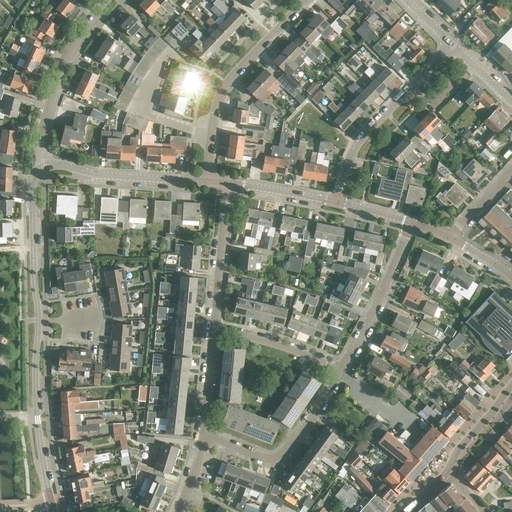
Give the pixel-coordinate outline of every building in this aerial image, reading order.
[(65,17),(74,6),(66,0),(56,0),(60,3),(55,10),(65,17)] [(160,5),(154,0),(144,0),(139,6),(150,16),(156,10),(161,15),(165,10),(169,15),(174,10),(164,1),(160,5)] [(227,18),(237,27),(246,18),(233,6),(230,9),(219,0),(216,0),(212,4),(214,5),(223,14),(227,18)] [(263,1),(261,0),(244,0),(254,10),(263,1)] [(341,5),(337,0),(332,6),(336,10),(341,5)] [(369,17),(382,3),(378,0),(355,0),(344,13),(348,16),(358,6),(369,17)] [(435,0),(437,1),(435,3),(450,16),(461,5),(456,0),(435,0)] [(510,12),(498,0),(491,0),(484,7),(498,22),(510,12)] [(189,5),(185,2),(181,6),(185,10),(189,5)] [(382,3),(369,17),(366,20),(371,25),(376,19),(375,18),(379,14),(390,25),(397,18),(382,3)] [(219,18),(223,14),(214,5),(209,10),(219,18)] [(55,31),(58,26),(52,22),(55,17),(44,10),(41,16),(45,19),(39,29),(35,27),(31,34),(42,41),(46,34),(51,37),(51,36),(52,37),(56,32),(55,31)] [(153,38),(158,34),(149,25),(145,30),(141,26),(130,15),(119,26),(131,37),(137,30),(144,37),(148,33),(153,38)] [(308,24),(318,34),(327,24),(317,15),(308,24)] [(338,17),(333,21),(342,30),(347,26),(338,17)] [(211,35),(221,44),(229,36),(219,26),(215,22),(210,18),(206,22),(210,26),(215,31),(211,35)] [(219,26),(229,36),(237,27),(227,18),(219,26)] [(397,40),(408,28),(399,19),(388,32),(397,40)] [(485,36),(490,31),(478,19),(475,22),(473,20),(464,29),(482,48),(490,40),(485,36)] [(338,35),(342,30),(333,21),(329,26),(338,35)] [(374,42),(379,38),(370,29),(364,23),(356,31),(364,39),(367,35),(374,42)] [(301,35),(297,39),(315,56),(319,52),(310,43),(318,34),(308,24),(299,33),(301,35)] [(189,32),(183,25),(173,35),(180,42),(189,32)] [(196,29),(192,34),(198,39),(202,35),(196,29)] [(425,50),(420,46),(425,41),(416,32),(406,43),(415,51),(411,56),(415,60),(425,50)] [(493,56),(502,65),(511,54),(511,50),(509,48),(511,44),(511,38),(506,33),(498,42),(503,46),(493,56)] [(124,57),(116,51),(121,44),(107,35),(100,46),(130,66),(133,61),(125,56),(124,57)] [(221,44),(211,35),(202,44),(212,53),(221,44)] [(19,46),(16,51),(39,62),(45,50),(38,47),(40,43),(29,37),(26,43),(32,46),(29,52),(24,50),(25,49),(19,46)] [(159,38),(154,43),(163,51),(167,46),(159,38)] [(291,42),(282,51),(292,61),(297,55),(302,61),(306,57),(310,61),(315,56),(297,39),(293,43),(291,42)] [(198,40),(189,48),(204,62),(212,53),(202,44),(198,40)] [(163,51),(154,43),(150,47),(159,55),(163,51)] [(388,48),(385,51),(377,43),(372,48),(380,56),(385,61),(393,52),(388,48)] [(93,57),(106,66),(111,59),(119,65),(119,66),(127,71),(130,66),(100,46),(93,57)] [(155,61),(159,55),(150,47),(145,52),(145,53),(155,61)] [(39,62),(16,51),(14,56),(20,59),(21,58),(25,60),(22,68),(34,73),(39,62)] [(284,72),(280,76),(294,90),(299,85),(293,79),(292,79),(288,75),(292,71),(287,66),(292,61),(282,51),(273,61),(284,72)] [(145,53),(141,58),(152,66),(155,61),(145,53)] [(511,54),(502,65),(510,73),(511,71),(511,54)] [(361,62),(354,55),(348,61),(355,68),(361,62)] [(141,58),(138,63),(148,70),(152,66),(141,58)] [(148,70),(138,63),(135,68),(145,75),(148,70)] [(170,68),(168,74),(192,81),(196,69),(178,63),(176,70),(170,68)] [(377,76),(387,86),(395,77),(385,67),(377,76)] [(142,80),(145,75),(135,68),(131,74),(142,80)] [(15,70),(9,87),(27,93),(31,81),(20,76),(21,73),(15,70)] [(85,70),(80,81),(93,87),(98,76),(85,70)] [(264,70),(255,79),(270,94),(279,84),(293,97),(297,93),(294,90),(280,76),(276,81),(264,70)] [(368,85),(378,95),(387,86),(377,76),(373,72),(368,77),(372,81),(368,85)] [(142,80),(131,74),(128,79),(139,85),(142,80)] [(168,74),(166,80),(173,82),(171,89),(188,94),(192,81),(168,74)] [(136,90),(139,85),(128,79),(125,84),(136,90)] [(261,103),(270,94),(255,79),(246,89),(258,100),(254,104),(252,103),(249,106),(259,111),(259,109),(262,112),(269,115),(273,111),(267,105),(265,107),(261,103)] [(93,87),(80,81),(75,93),(87,99),(93,87)] [(334,87),(329,82),(322,88),(327,94),(334,87)] [(472,102),(483,92),(473,82),(466,89),(471,93),(467,97),(472,102)] [(351,85),(369,104),(378,95),(368,85),(362,91),(354,83),(351,85)] [(136,90),(125,84),(123,89),(133,95),(136,90)] [(350,103),(360,113),(369,104),(351,85),(347,89),(356,98),(350,103)] [(468,92),(464,88),(455,96),(459,100),(468,92)] [(130,101),(133,95),(123,89),(120,95),(130,101)] [(162,93),(160,99),(185,107),(188,94),(171,89),(168,95),(162,93)] [(488,110),(493,105),(491,103),(492,102),(483,92),(476,99),(488,110)] [(116,97),(107,93),(105,99),(113,102),(116,97)] [(130,101),(120,95),(117,100),(128,106),(130,101)] [(0,118),(3,119),(4,114),(15,117),(20,100),(7,97),(3,110),(0,108),(0,118)] [(160,99),(158,105),(165,107),(162,114),(180,120),(185,107),(160,99)] [(125,111),(128,106),(117,100),(114,106),(125,111)] [(242,130),(253,132),(264,133),(264,128),(265,128),(265,126),(247,123),(248,115),(258,117),(259,111),(249,106),(238,101),(237,109),(234,109),(232,122),(243,124),(242,130)] [(360,113),(350,103),(345,109),(341,105),(338,108),(351,122),(360,113)] [(330,107),(338,116),(333,122),(343,131),(351,122),(338,108),(333,104),(330,107)] [(504,126),(511,118),(497,106),(490,114),(483,122),(496,134),(503,125),(504,126)] [(106,122),(108,116),(97,111),(94,117),(106,122)] [(421,121),(440,139),(443,136),(434,127),(440,121),(430,111),(421,121)] [(123,123),(128,125),(132,115),(127,112),(123,123)] [(81,141),(87,116),(75,114),(72,127),(64,125),(60,144),(68,146),(70,138),(81,141)] [(138,117),(132,115),(128,125),(133,127),(138,117)] [(267,116),(265,126),(265,128),(271,129),(274,117),(267,116)] [(143,119),(138,117),(133,127),(139,129),(143,119)] [(149,121),(143,119),(139,129),(145,131),(149,121)] [(440,139),(421,121),(412,130),(422,139),(428,133),(437,142),(440,139)] [(0,141),(14,143),(16,131),(2,129),(1,139),(0,138),(0,141)] [(263,140),(264,133),(253,132),(252,138),(263,140)] [(488,146),(497,137),(492,132),(483,141),(488,146)] [(230,135),(228,147),(255,150),(256,144),(243,143),(244,137),(230,135)] [(141,150),(141,140),(142,136),(136,136),(135,139),(130,139),(129,147),(121,146),(120,159),(134,160),(135,150),(141,150)] [(187,137),(181,137),(170,136),(170,144),(161,144),(161,148),(160,162),(174,162),(175,152),(186,153),(187,137)] [(421,165),(417,161),(419,158),(413,152),(412,153),(410,152),(415,146),(418,149),(422,145),(414,136),(409,141),(405,137),(397,145),(419,167),(421,165)] [(106,158),(120,159),(121,146),(121,139),(101,137),(100,148),(107,148),(106,158)] [(333,144),(320,139),(319,146),(330,151),(333,144)] [(146,161),(160,162),(161,148),(153,148),(153,141),(141,140),(141,150),(147,150),(146,161)] [(299,140),(298,148),(296,160),(304,161),(307,142),(299,140)] [(0,141),(0,152),(1,153),(0,158),(10,160),(11,155),(13,155),(14,143),(0,141)] [(286,174),(287,168),(288,160),(283,159),(285,144),(279,143),(278,147),(274,172),(286,174)] [(419,167),(397,145),(388,154),(398,163),(403,158),(405,160),(404,161),(410,167),(414,172),(419,167)] [(262,170),(274,172),(278,147),(272,146),(270,157),(264,156),(262,170)] [(258,151),(255,150),(228,147),(227,159),(241,161),(242,155),(252,156),(251,161),(257,162),(258,151)] [(288,158),(288,160),(287,168),(295,170),(296,160),(298,148),(292,147),(290,158),(288,158)] [(492,156),(485,149),(479,155),(486,162),(492,156)] [(301,177),(313,179),(317,153),(311,152),(309,164),(304,163),(301,177)] [(325,181),(327,167),(328,161),(323,160),(324,154),(317,153),(313,179),(325,181)] [(477,186),(488,173),(474,160),(463,172),(459,169),(455,174),(463,182),(467,177),(477,186)] [(438,161),(436,170),(445,178),(451,173),(438,161)] [(0,166),(0,178),(11,179),(11,167),(0,166)] [(395,188),(401,189),(405,171),(397,169),(395,177),(398,178),(397,182),(381,178),(377,196),(393,200),(395,188)] [(405,171),(401,189),(407,191),(404,203),(420,207),(422,201),(423,201),(423,199),(422,199),(425,189),(409,185),(412,173),(405,171)] [(11,179),(0,178),(0,191),(11,192),(11,179)] [(439,193),(435,197),(448,209),(452,204),(456,209),(468,196),(454,184),(443,196),(439,193)] [(81,220),(82,207),(76,207),(77,197),(57,195),(56,213),(75,214),(75,220),(81,220)] [(122,230),(123,212),(117,211),(118,198),(101,197),(99,221),(117,222),(117,221),(122,222),(122,230)] [(11,200),(0,199),(0,212),(0,215),(11,215),(11,200)] [(123,212),(122,230),(129,230),(129,222),(145,223),(147,200),(130,199),(129,212),(123,212)] [(175,225),(176,225),(177,215),(171,214),(171,201),(155,200),(154,219),(170,220),(169,233),(175,234),(175,225)] [(177,215),(176,225),(182,225),(182,220),(199,221),(200,203),(183,202),(182,215),(177,215)] [(490,231),(506,213),(496,204),(480,222),(490,231)] [(250,238),(254,239),(260,211),(248,209),(246,222),(253,223),(250,238)] [(260,211),(254,239),(260,240),(263,225),(269,227),(272,214),(260,211)] [(511,227),(511,218),(506,213),(490,231),(500,241),(501,240),(511,227)] [(280,229),(287,230),(283,245),(288,246),(290,238),(294,218),(282,216),(280,229)] [(294,218),(290,238),(307,242),(308,238),(311,224),(306,223),(306,221),(294,218)] [(5,219),(0,219),(0,243),(5,243),(5,236),(11,236),(11,223),(5,223),(5,219)] [(83,227),(56,227),(57,241),(72,241),(71,235),(85,235),(85,231),(95,231),(94,220),(82,221),(83,227)] [(319,247),(325,248),(330,226),(316,223),(313,237),(321,239),(319,247)] [(343,228),(330,226),(325,248),(330,249),(332,241),(340,243),(343,228)] [(511,246),(511,227),(501,240),(510,249),(511,246)] [(351,245),(365,248),(368,234),(354,231),(351,245)] [(368,234),(365,248),(378,251),(381,237),(368,234)] [(266,236),(263,249),(269,250),(272,238),(266,236)] [(308,238),(307,242),(304,256),(310,257),(314,239),(308,238)] [(198,269),(200,246),(185,245),(183,268),(198,269)] [(342,262),(343,258),(346,246),(340,245),(336,261),(342,262)] [(351,248),(346,246),(343,258),(349,259),(351,248)] [(269,250),(263,249),(254,247),(253,253),(240,252),(238,269),(254,270),(255,260),(261,261),(262,255),(275,256),(275,251),(269,250)] [(437,273),(443,260),(422,251),(416,264),(437,273)] [(380,266),(383,254),(377,253),(375,265),(380,266)] [(73,272),(76,290),(87,288),(85,279),(92,278),(89,263),(78,265),(79,271),(73,272)] [(466,290),(473,278),(454,266),(447,279),(466,290)] [(76,290),(73,272),(66,273),(65,267),(55,269),(57,283),(64,282),(65,292),(76,290)] [(347,277),(343,285),(360,293),(366,281),(364,280),(368,271),(357,269),(344,267),(341,274),(347,277)] [(106,283),(125,280),(123,269),(104,272),(106,283)] [(429,287),(434,290),(441,278),(436,275),(429,287)] [(180,276),(179,289),(196,291),(197,278),(180,276)] [(446,281),(441,278),(434,290),(439,293),(446,281)] [(108,295),(127,291),(125,280),(106,283),(108,295)] [(360,293),(343,285),(339,293),(332,290),(328,299),(340,304),(342,299),(354,305),(360,293)] [(285,289),(279,287),(277,295),(283,297),(285,289)] [(436,305),(419,297),(422,292),(410,287),(402,304),(431,317),(432,316),(437,307),(436,305)] [(237,297),(233,313),(246,316),(250,300),(252,289),(247,288),(244,299),(237,297)] [(178,302),(194,303),(196,291),(179,289),(178,302)] [(127,291),(108,295),(110,306),(129,303),(127,291)] [(511,308),(510,308),(494,292),(494,291),(464,322),(465,323),(465,322),(479,336),(480,338),(481,340),(482,342),(484,344),(485,345),(486,347),(488,349),(490,350),(492,352),(493,353),(495,354),(497,355),(500,356),(502,357),(505,359),(504,360),(505,360),(511,353),(511,354),(511,353),(511,308)] [(303,303),(309,305),(312,297),(307,295),(303,303)] [(318,300),(312,297),(309,305),(314,308),(318,300)] [(262,303),(250,300),(246,316),(258,319),(262,303)] [(274,306),(270,322),(282,325),(286,309),(279,308),(280,302),(275,301),(274,306)] [(193,316),(194,303),(178,302),(177,314),(193,316)] [(129,303),(110,306),(112,317),(131,314),(129,303)] [(274,306),(262,303),(258,319),(270,322),(274,306)] [(327,312),(332,314),(335,306),(330,304),(327,312)] [(341,309),(335,306),(332,314),(338,316),(341,309)] [(299,331),(305,316),(293,311),(287,326),(299,331)] [(192,328),(193,316),(177,314),(176,326),(192,328)] [(413,330),(416,324),(411,321),(397,314),(391,325),(405,333),(408,327),(413,330)] [(299,331),(311,336),(317,320),(305,316),(299,331)] [(317,320),(311,336),(322,340),(328,325),(317,320)] [(328,325),(322,340),(334,345),(340,330),(333,327),(334,322),(330,320),(328,325)] [(437,330),(421,321),(417,328),(433,337),(437,330)] [(112,336),(130,337),(131,325),(113,324),(112,336)] [(176,326),(175,339),(191,341),(192,328),(176,326)] [(459,333),(448,344),(454,350),(465,338),(459,333)] [(130,348),(130,337),(112,336),(111,347),(130,348)] [(394,355),(400,343),(386,336),(380,347),(394,355)] [(191,341),(175,339),(174,352),(190,353),(191,341)] [(129,360),(130,348),(111,347),(110,358),(129,360)] [(286,431),(320,383),(303,371),(272,416),(268,415),(266,420),(241,410),(243,405),(239,403),(244,349),(223,347),(218,405),(227,408),(220,424),(272,444),(278,428),(286,431)] [(67,349),(66,354),(65,372),(68,372),(68,370),(77,370),(79,350),(67,349)] [(79,350),(77,370),(84,371),(84,377),(88,377),(91,351),(79,350)] [(459,381),(465,374),(456,365),(457,364),(444,352),(437,360),(459,381)] [(58,371),(65,372),(66,354),(59,353),(58,371)] [(467,367),(471,372),(482,381),(489,374),(487,372),(494,365),(480,353),(469,365),(467,367)] [(172,369),(188,371),(189,358),(173,356),(172,369)] [(390,373),(393,367),(374,357),(367,369),(377,375),(374,380),(387,388),(390,382),(381,377),(385,370),(390,373)] [(128,371),(129,360),(110,358),(109,370),(128,371)] [(407,369),(410,364),(399,358),(396,363),(407,369)] [(465,370),(467,367),(469,365),(463,360),(459,365),(465,370)] [(187,383),(188,371),(172,369),(170,382),(187,383)] [(426,380),(431,375),(427,371),(422,376),(426,380)] [(464,393),(469,387),(462,381),(457,386),(464,393)] [(170,382),(169,394),(185,396),(187,383),(170,382)] [(60,392),(61,403),(86,401),(85,396),(79,397),(78,390),(72,390),(60,392)] [(465,418),(478,403),(467,393),(454,408),(465,418)] [(185,396),(169,394),(168,407),(184,408),(185,396)] [(61,403),(62,415),(78,414),(77,414),(75,414),(75,409),(98,407),(98,400),(86,401),(61,403)] [(437,405),(434,409),(457,428),(464,420),(452,410),(449,413),(446,409),(444,411),(437,405)] [(434,409),(432,411),(427,406),(422,411),(428,417),(430,415),(440,424),(437,427),(449,437),(457,428),(434,409)] [(168,407),(166,419),(183,421),(184,408),(168,407)] [(63,427),(78,426),(78,414),(62,415),(63,427)] [(147,417),(146,423),(154,424),(155,423),(166,424),(165,432),(181,434),(183,421),(166,419),(155,418),(147,417)] [(122,423),(113,424),(114,435),(124,433),(122,423)] [(410,481),(448,439),(429,424),(418,436),(421,438),(414,447),(405,439),(409,434),(404,430),(396,439),(386,431),(378,442),(398,458),(392,465),(410,481)] [(99,431),(99,425),(86,426),(78,426),(63,427),(64,439),(76,438),(75,433),(99,431)] [(334,425),(330,430),(325,427),(317,439),(328,448),(334,452),(337,448),(331,444),(337,436),(339,438),(344,431),(334,425)] [(511,427),(511,426),(502,435),(511,443),(511,427)] [(127,449),(124,434),(113,436),(115,442),(119,441),(121,450),(127,449)] [(511,448),(500,437),(492,446),(505,457),(511,464),(511,448)] [(328,448),(317,439),(308,450),(320,459),(336,470),(338,466),(323,455),(328,448)] [(358,456),(367,445),(361,440),(352,452),(358,456)] [(153,455),(174,461),(178,448),(162,443),(160,451),(155,449),(153,455)] [(64,449),(67,461),(96,455),(95,450),(86,452),(87,455),(85,455),(83,445),(79,446),(64,449)] [(490,471),(502,458),(490,447),(478,460),(490,471)] [(300,461),(312,470),(318,475),(320,471),(314,466),(320,459),(308,450),(300,461)] [(96,455),(67,461),(69,472),(83,469),(82,463),(107,458),(106,453),(96,455)] [(137,462),(135,468),(146,472),(147,472),(148,472),(153,474),(155,469),(169,474),(174,461),(153,455),(151,460),(157,461),(154,469),(137,462)] [(312,470),(300,461),(292,473),(303,481),(309,486),(312,482),(306,478),(312,470)] [(478,494),(484,488),(478,483),(488,473),(476,462),(462,478),(467,483),(468,481),(474,487),(473,488),(478,494)] [(236,483),(241,469),(227,464),(221,478),(232,482),(226,497),(230,498),(236,484),(236,483)] [(346,471),(369,495),(374,490),(351,466),(346,471)] [(247,497),(250,489),(255,474),(241,469),(236,483),(236,484),(246,487),(242,496),(247,497)] [(391,471),(383,479),(388,483),(387,484),(398,494),(406,485),(396,475),(395,475),(391,471)] [(147,472),(140,489),(160,498),(165,486),(161,484),(164,478),(153,474),(148,472),(147,472)] [(303,481),(292,473),(283,484),(301,497),(304,494),(298,489),(303,481)] [(250,489),(260,492),(256,501),(261,503),(269,480),(255,474),(250,489)] [(502,474),(498,478),(507,486),(511,482),(502,474)] [(70,480),(73,492),(87,489),(99,486),(103,486),(102,481),(93,483),(93,485),(90,485),(89,477),(70,480)] [(377,492),(389,504),(397,495),(383,482),(375,490),(377,492)] [(442,511),(451,504),(454,507),(452,509),(455,511),(476,511),(465,498),(463,499),(450,484),(416,511),(442,511)] [(87,489),(73,492),(75,503),(79,502),(80,508),(91,506),(90,500),(89,500),(87,489),(91,488),(92,493),(100,491),(99,486),(87,489)] [(346,492),(366,511),(381,511),(382,511),(369,500),(365,505),(363,503),(361,501),(362,500),(349,488),(346,492)] [(154,510),(160,498),(140,489),(138,495),(143,497),(140,504),(154,510)] [(366,511),(346,492),(344,491),(337,499),(346,507),(347,507),(353,511),(366,511)] [(389,504),(377,492),(369,500),(382,511),(389,504)] [(273,496),(270,501),(280,506),(283,501),(273,496)] [(131,507),(133,501),(123,497),(120,502),(131,507)] [(270,501),(267,506),(277,511),(280,506),(270,501)]
